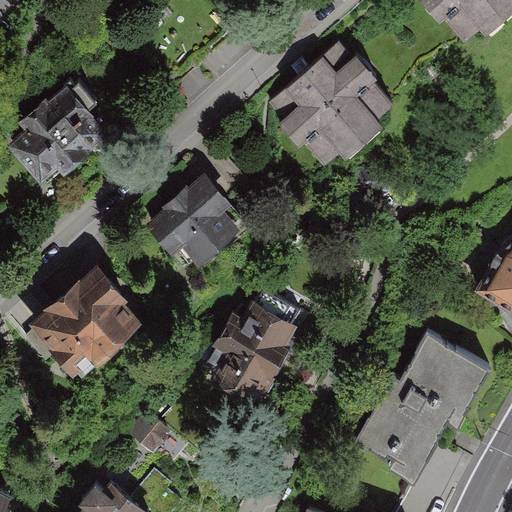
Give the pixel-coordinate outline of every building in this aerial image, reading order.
[(511,0),(423,0),(453,42),(511,0)] [(335,41),(260,100),(312,165),(387,107),(335,41)] [(13,127),(0,136),(0,143),(33,187),(102,134),(61,80),(10,118),(13,127)] [(199,167),(137,220),(178,268),(240,215),(199,167)] [(511,229),(506,226),(472,288),(511,310),(511,229)] [(85,263),(15,325),(58,374),(129,312),(85,263)] [(186,357),(247,399),(288,340),(226,298),(186,357)] [(481,362),(422,329),(394,380),(387,376),(351,439),(407,470),(440,411),(451,417),(481,362)] [(148,408),(125,430),(149,455),(172,432),(148,408)] [(143,511),(109,481),(99,491),(89,482),(61,511),(143,511)] [(361,511),(327,511),(304,503),(300,511),(378,511),(364,506),(361,511)]
